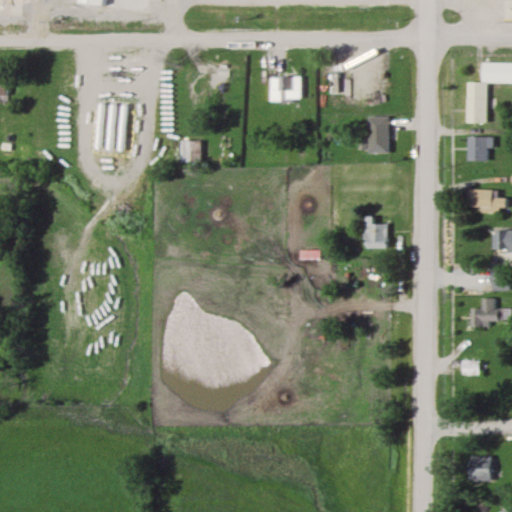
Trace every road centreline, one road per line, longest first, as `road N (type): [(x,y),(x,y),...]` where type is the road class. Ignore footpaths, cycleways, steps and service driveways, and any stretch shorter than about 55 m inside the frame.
road 1 (residential): [(511,37),(0,40)]
road 2 (tertiary): [(417,511),(421,34)]
